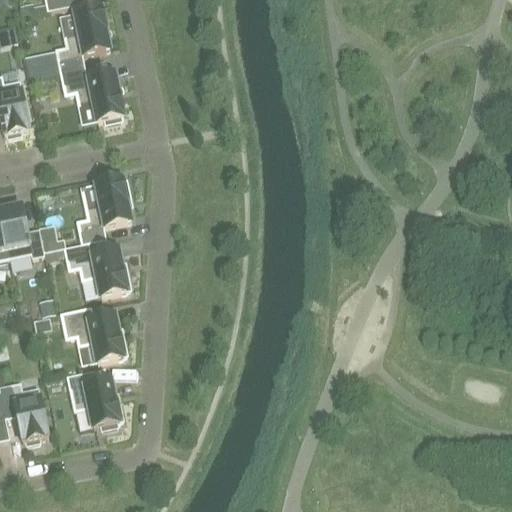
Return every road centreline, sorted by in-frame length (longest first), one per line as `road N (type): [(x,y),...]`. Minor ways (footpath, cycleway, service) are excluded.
road 1 (residential): [(0,491),(130,465),(149,450),(162,146)]
road 2 (residential): [(0,179),(162,146)]
road 3 (residential): [(129,0),(162,146)]
